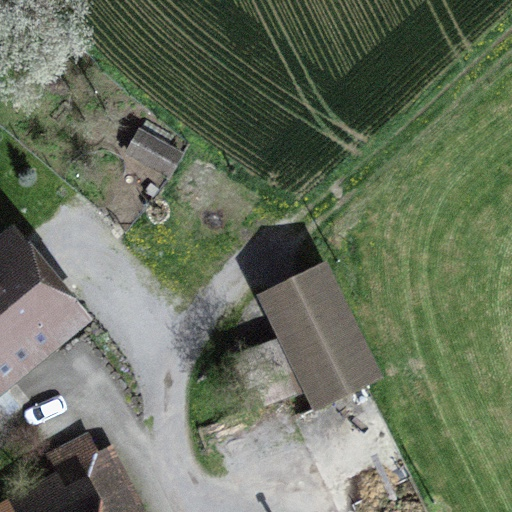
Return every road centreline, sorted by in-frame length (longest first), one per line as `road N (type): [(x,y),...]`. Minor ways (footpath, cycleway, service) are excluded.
road 1 (track): [(180,511),(170,378),(215,296),(511,30)]
road 2 (track): [(332,511),(294,469),(191,511)]
